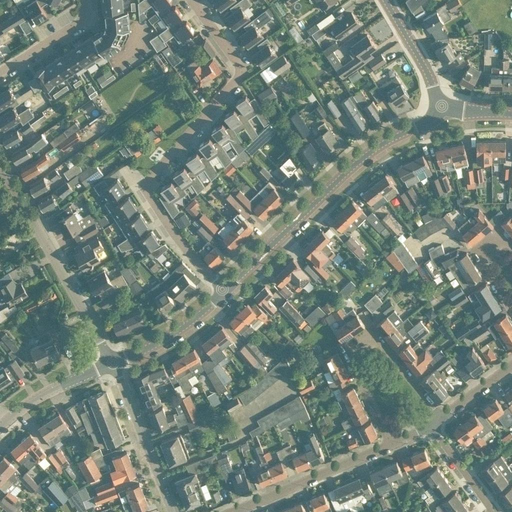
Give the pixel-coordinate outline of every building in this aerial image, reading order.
[(23,0),(22,0),(17,3),(24,15),(30,12),(36,21),(40,19),(41,20),(46,17),(45,16),(46,15),(41,6),(36,0),(24,0),(24,1),(23,0)] [(123,10),(122,0),(116,0),(104,1),(105,13),(123,11),(123,10)] [(141,0),(138,2),(140,14),(140,22),(147,16),(143,11),(152,5),(157,12),(168,5),(172,1),(171,0),(141,0)] [(214,0),(216,3),(215,4),(218,9),(220,8),(221,9),(233,0),(214,0)] [(252,4),(249,0),(239,0),(230,7),(234,12),(227,17),(230,22),(229,23),(232,27),(234,26),(235,28),(249,17),(244,10),(252,4)] [(316,0),(322,8),(334,0),(316,0)] [(413,9),(423,0),(407,0),(411,6),(413,9)] [(452,12),(462,6),(458,0),(452,0),(447,3),(452,12)] [(488,13),(502,26),(511,14),(511,12),(500,1),(488,13)] [(168,5),(157,12),(168,27),(178,20),(183,16),(176,6),(171,9),(168,5)] [(437,10),(432,13),(423,18),(430,30),(439,25),(444,21),(441,17),(448,13),(444,6),(437,10)] [(272,18),(266,9),(244,26),(247,31),(240,36),(244,40),(242,42),(246,46),(247,45),(248,46),(263,36),(257,28),(272,18)] [(417,18),(427,13),(425,9),(415,15),(417,18)] [(123,11),(105,13),(105,19),(107,19),(107,23),(107,24),(105,27),(128,38),(129,35),(130,34),(130,33),(128,10),(123,10),(123,11)] [(20,11),(7,19),(12,27),(25,18),(20,11)] [(337,38),(339,37),(340,38),(352,29),(360,24),(352,12),(339,22),(335,17),(320,28),(312,33),(316,39),(327,31),(337,38)] [(332,12),(317,23),(320,28),(335,17),(332,12)] [(25,34),(33,29),(26,18),(18,23),(25,34)] [(168,27),(159,33),(165,41),(174,35),(179,42),(181,41),(183,44),(191,38),(189,35),(194,31),(187,21),(182,24),(178,20),(168,27)] [(126,42),(128,38),(105,27),(104,31),(100,34),(99,32),(94,35),(106,55),(126,42)] [(353,58),(337,70),(342,78),(370,59),(366,53),(376,46),(367,33),(352,44),(348,47),(348,50),(353,58)] [(159,34),(150,40),(157,51),(166,45),(159,34)] [(94,35),(84,41),(97,62),(106,55),(94,35)] [(261,64),(262,65),(276,54),(269,44),(271,43),(267,37),(258,44),(261,49),(254,54),(258,59),(256,60),(259,65),(261,64)] [(435,39),(436,40),(431,43),(435,50),(436,50),(443,62),(447,60),(451,65),(464,57),(460,51),(456,54),(449,42),(450,41),(449,37),(445,38),(435,39)] [(192,39),(183,45),(188,51),(197,45),(192,39)] [(205,39),(199,43),(210,58),(216,53),(205,39)] [(323,49),(327,55),(333,51),(340,46),(336,40),(323,49)] [(84,41),(74,48),(85,63),(87,68),(96,62),(97,62),(84,41)] [(168,46),(163,50),(168,58),(174,54),(168,46)] [(75,70),(85,63),(74,48),(70,50),(69,48),(64,51),(65,53),(64,54),(75,70)] [(327,55),(326,55),(334,67),(341,62),(333,51),(327,55)] [(371,71),(378,66),(386,61),(381,53),(373,59),(366,63),(371,71)] [(490,87),(503,88),(505,58),(505,53),(503,53),(503,59),(499,59),(498,67),(492,67),(492,73),(490,73),(490,87)] [(511,67),(509,67),(509,53),(505,53),(505,58),(503,88),(511,87),(511,67)] [(75,70),(64,54),(55,60),(65,76),(75,70)] [(291,65),(284,55),(270,64),(278,74),(280,72),(283,76),(291,70),(288,67),(291,65)] [(472,87),(476,78),(478,75),(476,73),(480,68),(474,63),(473,63),(467,58),(448,70),(452,76),(453,75),(460,79),(460,80),(472,87)] [(222,71),(216,63),(213,59),(201,67),(199,64),(199,65),(195,59),(187,66),(191,71),(190,71),(195,77),(200,85),(213,76),(213,77),(222,71)] [(65,76),(55,60),(45,66),(56,82),(65,76)] [(56,82),(45,66),(35,72),(46,89),(56,82)] [(390,80),(379,87),(384,94),(388,92),(391,95),(396,104),(397,103),(409,95),(396,75),(390,80)] [(36,93),(42,89),(34,77),(28,81),(36,93)] [(73,83),(76,87),(83,82),(80,78),(73,83)] [(60,89),(62,93),(69,88),(67,84),(60,89)] [(271,85),(258,94),(264,103),(277,95),(271,85)] [(0,108),(0,109),(9,103),(12,107),(14,106),(20,102),(9,86),(0,92),(0,108)] [(377,86),(370,90),(379,102),(385,98),(377,86)] [(53,94),(56,97),(62,93),(60,89),(53,94)] [(89,95),(91,98),(98,93),(96,90),(89,95)] [(353,94),(351,95),(360,110),(362,108),(364,107),(373,120),(382,114),(376,105),(372,100),(368,102),(365,98),(366,97),(361,90),(358,92),(354,95),(353,95),(353,94)] [(317,93),(311,95),(314,103),(320,101),(317,93)] [(185,108),(191,103),(185,95),(179,100),(185,108)] [(255,97),(250,100),(246,95),(237,102),(243,111),(248,119),(249,118),(257,113),(265,125),(270,121),(265,112),(255,97)] [(368,123),(363,116),(359,110),(360,110),(351,95),(350,96),(340,102),(353,121),(358,130),(368,123)] [(341,113),(331,99),(324,104),(333,118),(341,113)] [(92,101),(86,105),(89,110),(96,106),(92,101)] [(326,114),(320,104),(313,108),(320,118),(326,114)] [(23,124),(34,116),(29,107),(19,114),(14,106),(12,107),(0,114),(0,123),(1,123),(5,128),(20,119),(23,124)] [(248,119),(243,111),(238,114),(234,109),(225,115),(231,125),(236,133),(237,133),(245,127),(253,139),(259,134),(249,118),(248,119)] [(285,119),(299,139),(312,130),(298,110),(285,119)] [(13,132),(3,137),(8,146),(17,141),(23,138),(22,136),(21,135),(25,132),(26,133),(47,117),(44,114),(43,111),(42,111),(18,129),(13,132)] [(252,155),(277,130),(271,122),(259,134),(253,139),(246,146),(245,147),(246,147),(245,148),(250,153),(252,155)] [(338,143),(326,124),(324,122),(318,127),(322,133),(317,137),(321,143),(326,151),(338,143)] [(246,146),(237,133),(236,133),(231,125),(226,128),(223,123),(212,130),(218,139),(222,145),(230,140),(239,153),(245,148),(246,147),(245,147),(246,146)] [(55,146),(69,136),(65,131),(51,141),(55,146)] [(64,150),(81,137),(77,131),(60,143),(64,150)] [(21,148),(12,153),(18,162),(26,158),(32,155),(31,153),(30,150),(35,147),(37,151),(49,141),(48,140),(43,134),(29,144),(21,148)] [(131,136),(123,141),(132,154),(145,145),(140,137),(131,136)] [(225,167),(232,160),(222,145),(218,139),(213,143),(210,138),(199,144),(206,154),(210,160),(217,154),(225,167)] [(491,154),(491,140),(477,141),(477,162),(492,162),(491,154)] [(492,162),(506,161),(506,140),(491,140),(491,154),(492,162)] [(316,166),(316,164),(322,160),(310,142),(298,151),(309,168),(311,167),(313,168),(316,166)] [(469,163),(466,152),(464,142),(450,146),(453,159),(461,157),(463,165),(469,163)] [(454,163),(453,159),(450,146),(436,149),(438,159),(441,170),(447,168),(446,164),(454,163)] [(239,154),(231,162),(236,167),(244,159),(250,154),(250,153),(245,148),(239,153),(239,154)] [(47,151),(30,164),(21,169),(27,178),(42,170),(40,166),(51,159),(47,151)] [(278,163),(287,173),(282,178),(286,182),(293,189),(303,179),(295,170),(295,169),(294,169),(298,164),(299,165),(294,157),(290,151),(278,163)] [(210,160),(206,154),(201,157),(197,152),(187,159),(193,168),(197,174),(204,169),(211,180),(219,173),(210,160)] [(411,160),(420,179),(427,175),(432,173),(428,163),(423,154),(411,160)] [(407,186),(413,183),(420,179),(411,160),(398,167),(402,176),(407,186)] [(103,174),(98,166),(95,162),(83,170),(78,174),(81,177),(87,186),(103,174)] [(78,174),(83,170),(78,163),(64,172),(69,179),(78,173),(78,174)] [(263,166),(257,171),(266,181),(271,175),(263,166)] [(198,193),(205,186),(197,174),(193,168),(188,172),(185,167),(174,173),(187,194),(188,193),(185,189),(192,184),(198,193)] [(474,168),(475,181),(484,179),(482,167),(474,168)] [(509,178),(510,168),(503,167),(502,177),(509,178)] [(36,195),(45,190),(51,186),(50,182),(55,180),(61,175),(56,168),(39,179),(30,184),(36,195)] [(473,168),(466,169),(468,188),(476,187),(473,168)] [(378,177),(374,181),(383,193),(383,194),(387,200),(394,195),(399,191),(392,182),(386,174),(381,178),(380,177),(378,177)] [(451,189),(450,185),(446,174),(439,176),(444,191),(445,191),(451,189)] [(444,191),(439,176),(431,179),(437,194),(444,191)] [(108,201),(116,196),(125,190),(118,179),(109,185),(104,178),(94,185),(100,195),(103,193),(108,201)] [(73,189),(67,181),(52,193),(48,195),(39,200),(45,210),(58,203),(55,198),(61,194),(63,196),(73,189)] [(187,194),(180,183),(175,186),(172,181),(161,188),(165,193),(160,196),(173,217),(180,210),(174,202),(187,194)] [(259,191),(274,207),(284,197),(269,181),(259,191)] [(377,198),(383,194),(383,193),(374,181),(368,185),(368,187),(369,188),(364,192),(377,208),(382,204),(377,198)] [(235,187),(230,192),(230,193),(233,196),(239,191),(235,187)] [(417,195),(412,187),(405,191),(414,206),(421,201),(417,195)] [(264,217),(269,212),(271,213),(275,209),(274,207),(259,191),(250,200),(240,189),(239,191),(233,196),(250,213),(255,208),(264,217)] [(397,196),(404,206),(406,211),(414,206),(405,191),(397,196)] [(230,193),(224,199),(235,210),(237,212),(228,221),(233,227),(233,226),(244,237),(254,227),(247,220),(245,218),(250,213),(243,206),(233,196),(230,193)] [(117,220),(127,213),(137,207),(129,196),(120,202),(116,196),(108,201),(105,203),(117,220)] [(344,209),(343,210),(357,225),(363,219),(363,220),(368,215),(360,207),(353,200),(348,205),(346,204),(343,207),(344,209)] [(88,201),(81,204),(84,212),(91,208),(88,201)] [(191,201),(185,207),(190,212),(196,206),(191,201)] [(70,206),(57,214),(60,219),(57,221),(64,232),(65,232),(67,235),(73,231),(79,241),(102,228),(94,214),(91,216),(90,215),(90,213),(84,216),(76,209),(74,211),(71,207),(70,206)] [(468,218),(483,234),(494,225),(487,218),(479,208),(468,218)] [(501,209),(495,215),(499,220),(505,215),(501,209)] [(352,230),(357,225),(343,210),(333,220),(340,227),(348,235),(352,231),(352,230)] [(139,231),(148,225),(141,213),(131,220),(127,213),(117,220),(128,237),(139,231)] [(184,213),(176,218),(181,226),(190,220),(184,213)] [(382,222),(380,220),(373,213),(368,218),(380,231),(386,226),(382,222)] [(394,235),(401,229),(387,213),(380,220),(382,222),(386,226),(391,231),(394,235)] [(446,213),(441,217),(447,224),(451,229),(456,225),(446,213)] [(511,213),(510,216),(502,222),(511,233),(511,213)] [(202,214),(197,219),(211,234),(216,229),(202,214)] [(441,228),(447,224),(441,217),(440,215),(439,215),(434,218),(441,228)] [(429,221),(436,231),(441,228),(434,218),(429,221)] [(472,244),(483,234),(468,218),(458,227),(465,236),(472,244)] [(233,247),(244,237),(233,226),(233,227),(228,221),(222,226),(218,231),(219,232),(226,240),(233,247)] [(429,221),(424,223),(431,234),(436,231),(429,221)] [(421,225),(419,227),(426,237),(431,234),(424,223),(421,225)] [(109,225),(104,228),(107,234),(112,230),(109,225)] [(225,258),(225,255),(215,245),(214,246),(208,240),(212,236),(201,225),(196,230),(207,242),(199,249),(205,255),(214,265),(219,261),(221,262),(225,258)] [(421,240),(426,237),(419,227),(415,230),(421,240)] [(104,228),(99,231),(102,237),(107,234),(104,228)] [(326,242),(330,238),(323,230),(313,239),(329,256),(337,264),(343,258),(338,253),(336,254),(331,249),(332,248),(326,242)] [(142,253),(159,242),(152,231),(143,237),(139,231),(128,237),(118,244),(122,250),(133,247),(137,245),(142,253)] [(94,262),(95,261),(100,258),(97,252),(104,248),(97,235),(78,245),(81,250),(77,253),(85,267),(91,263),(92,264),(94,263),(94,262)] [(364,250),(351,236),(345,242),(359,255),(364,250)] [(308,241),(303,247),(304,248),(311,256),(311,257),(316,261),(311,266),(319,274),(324,279),(329,273),(320,264),(329,256),(313,239),(310,243),(308,241)] [(406,247),(403,243),(402,241),(393,250),(394,251),(397,254),(406,247)] [(165,243),(156,249),(161,255),(169,247),(165,243)] [(438,256),(445,254),(441,244),(435,247),(438,256)] [(438,256),(435,247),(434,248),(433,246),(428,249),(432,259),(438,256)] [(400,258),(409,251),(406,247),(397,254),(397,255),(400,258)] [(445,254),(438,256),(432,259),(424,263),(423,261),(419,264),(423,271),(425,269),(431,278),(440,272),(435,265),(441,263),(443,267),(449,264),(456,276),(466,269),(474,264),(467,252),(460,256),(457,249),(445,254)] [(393,250),(386,256),(390,261),(397,255),(397,254),(394,251),(393,250)] [(412,256),(409,251),(400,258),(403,263),(412,256)] [(415,260),(412,256),(403,263),(406,267),(415,260)] [(294,258),(284,267),(296,279),(298,281),(300,283),(303,287),(307,283),(311,278),(302,269),(300,267),(301,266),(301,265),(294,258)] [(418,265),(415,260),(406,267),(409,271),(418,265)] [(195,274),(186,265),(183,261),(171,273),(177,279),(189,291),(196,284),(191,278),(195,274)] [(308,263),(302,269),(311,278),(313,280),(319,274),(311,266),(308,263)] [(464,288),(482,276),(474,264),(466,269),(456,276),(464,288)] [(366,265),(361,270),(366,276),(371,271),(366,265)] [(303,287),(298,281),(284,267),(274,277),(281,284),(282,285),(287,280),(292,286),(293,285),(299,291),(303,287)] [(105,269),(88,279),(97,294),(99,293),(103,298),(128,284),(122,273),(111,280),(105,269)] [(171,273),(161,282),(164,286),(165,288),(166,288),(173,298),(178,294),(182,298),(189,291),(177,279),(171,273)] [(10,304),(18,299),(27,294),(20,282),(15,284),(12,279),(0,285),(0,297),(5,295),(10,304)] [(137,280),(129,284),(132,289),(140,284),(137,280)] [(146,292),(148,294),(153,303),(158,299),(166,310),(176,303),(173,298),(166,288),(165,288),(164,286),(161,282),(156,286),(146,292)] [(483,302),(494,295),(486,283),(468,295),(472,300),(478,296),(483,302)] [(279,290),(287,298),(292,292),(285,285),(279,290)] [(259,307),(260,308),(267,315),(268,315),(276,307),(268,298),(273,294),(265,286),(255,296),(263,303),(259,307)] [(452,299),(464,292),(460,286),(449,294),(452,299)] [(343,288),(339,292),(344,297),(348,293),(343,288)] [(105,307),(119,300),(118,298),(115,292),(101,300),(105,307)] [(418,296),(424,303),(428,299),(422,292),(418,296)] [(432,303),(437,300),(431,292),(426,295),(432,303)] [(464,292),(452,299),(457,307),(468,299),(464,292)] [(364,303),(372,312),(383,302),(375,293),(364,303)] [(494,295),(483,302),(476,307),(483,318),(502,307),(494,295)] [(35,306),(40,304),(37,297),(23,304),(27,312),(36,308),(35,306)] [(305,318),(287,299),(279,307),(297,326),(298,325),(300,328),(307,322),(304,319),(305,318)] [(385,313),(395,305),(390,300),(381,308),(385,313)] [(330,302),(323,308),(328,313),(335,307),(330,302)] [(269,317),(268,315),(267,315),(260,308),(257,312),(248,303),(239,312),(244,317),(252,325),(255,328),(256,329),(269,317)] [(15,304),(9,308),(11,313),(17,309),(15,304)] [(319,305),(306,317),(313,325),(326,313),(319,305)] [(342,306),(338,309),(342,316),(346,322),(354,333),(365,326),(359,318),(357,314),(353,309),(348,312),(347,313),(343,307),(342,306)] [(438,313),(433,307),(426,312),(431,318),(438,313)] [(140,309),(113,320),(119,335),(146,323),(140,309)] [(337,309),(333,312),(338,319),(342,316),(338,309),(337,309)] [(377,325),(385,335),(399,323),(400,322),(403,320),(395,310),(384,318),(377,325)] [(255,328),(252,325),(244,317),(239,312),(230,320),(246,337),(250,333),(255,328)] [(498,336),(499,337),(511,328),(511,322),(506,314),(488,326),(496,338),(498,336)] [(477,319),(468,324),(473,331),(481,326),(477,319)] [(420,320),(408,330),(412,335),(425,325),(420,320)] [(335,329),(337,332),(343,341),(354,333),(346,322),(335,329)] [(399,323),(385,335),(393,345),(401,339),(404,336),(403,335),(407,332),(399,323)] [(473,331),(470,333),(476,341),(491,331),(485,323),(481,326),(473,331)] [(425,325),(412,335),(417,341),(429,330),(425,325)] [(236,345),(237,345),(222,327),(212,335),(218,343),(222,348),(228,343),(234,350),(238,347),(236,345)] [(45,332),(37,336),(41,342),(40,343),(48,359),(59,353),(57,348),(62,345),(54,328),(45,332)] [(511,344),(511,328),(499,337),(507,349),(511,347),(510,345),(511,344)] [(6,332),(1,337),(2,338),(11,349),(16,355),(19,358),(23,363),(28,358),(23,352),(21,350),(6,332)] [(218,343),(212,335),(203,343),(213,355),(217,360),(226,353),(222,348),(218,343)] [(250,339),(244,344),(262,364),(267,359),(250,339)] [(291,341),(287,345),(291,349),(295,345),(291,341)] [(399,351),(408,362),(424,349),(418,342),(412,347),(409,343),(407,345),(399,351)] [(30,348),(23,352),(28,358),(34,356),(36,361),(37,364),(48,359),(40,343),(30,348)] [(261,364),(262,364),(244,344),(239,349),(237,351),(250,366),(254,363),(262,372),(266,369),(261,364)] [(480,349),(490,362),(497,357),(487,344),(480,349)] [(424,349),(408,362),(417,373),(425,367),(427,365),(425,362),(430,359),(434,364),(436,363),(446,355),(441,350),(433,356),(426,347),(424,349)] [(466,380),(486,365),(473,348),(468,352),(469,354),(465,357),(464,360),(467,364),(462,367),(454,357),(450,360),(457,368),(456,368),(462,376),(462,375),(466,380)] [(11,349),(7,352),(11,358),(13,358),(16,355),(11,349)] [(192,368),(195,374),(201,370),(202,371),(206,368),(194,349),(184,354),(184,355),(192,368)] [(326,371),(331,369),(331,370),(343,364),(338,351),(332,354),(329,349),(320,353),(311,358),(315,366),(322,362),(326,371)] [(188,377),(195,374),(192,368),(184,355),(184,354),(173,361),(175,364),(172,366),(177,378),(178,378),(185,390),(193,385),(188,377)] [(446,355),(436,363),(440,369),(450,361),(446,355)] [(286,372),(291,367),(285,356),(279,362),(286,372)] [(23,373),(17,364),(14,360),(3,368),(2,366),(0,367),(0,385),(10,379),(11,380),(23,373)] [(215,369),(214,369),(217,373),(225,384),(232,378),(219,362),(213,367),(215,369)] [(281,376),(286,372),(279,362),(274,366),(281,376)] [(339,387),(346,383),(343,378),(349,375),(343,364),(331,370),(336,380),(328,383),(332,390),(333,389),(339,386),(339,387)] [(143,409),(153,405),(158,403),(161,402),(157,390),(155,386),(171,380),(165,366),(157,369),(155,365),(133,374),(131,378),(143,409)] [(276,380),(281,376),(274,366),(269,371),(276,380)] [(421,380),(430,390),(445,378),(447,377),(442,371),(440,373),(437,368),(433,372),(432,371),(421,380)] [(460,377),(462,376),(456,368),(452,371),(457,377),(459,376),(460,377)] [(214,369),(207,373),(219,393),(223,391),(228,388),(225,384),(217,373),(214,369)] [(264,375),(271,384),(276,380),(269,371),(264,375)] [(260,379),(266,388),(271,384),(264,375),(260,379)] [(454,388),(450,383),(445,378),(430,390),(430,391),(429,392),(432,396),(433,395),(438,400),(454,388)] [(255,383),(262,392),(266,388),(260,379),(255,383)] [(298,385),(302,393),(315,386),(311,379),(298,385)] [(250,387),(257,396),(262,392),(255,383),(253,385),(250,387)] [(339,401),(338,401),(342,408),(348,405),(360,399),(354,386),(348,389),(346,383),(339,387),(344,398),(339,401)] [(244,391),(252,400),(257,396),(250,387),(244,391)] [(86,411),(80,413),(88,433),(101,428),(103,434),(117,428),(118,428),(120,427),(116,417),(113,418),(111,411),(114,410),(106,392),(104,393),(103,391),(81,400),(85,409),(86,411)] [(239,394),(245,405),(252,400),(244,391),(239,394)] [(189,394),(183,397),(180,399),(186,411),(190,421),(200,417),(189,394)] [(301,409),(306,406),(300,395),(295,399),(301,409)] [(230,410),(242,403),(238,397),(226,404),(230,410)] [(295,412),(301,409),(295,399),(290,402),(295,412)] [(356,423),(363,419),(368,417),(360,399),(348,405),(353,416),(342,421),(345,428),(356,423)] [(504,410),(502,407),(496,399),(484,407),(490,415),(493,419),(499,414),(504,421),(509,417),(504,411),(504,410)] [(295,412),(290,402),(284,405),(290,415),(295,412)] [(284,405),(279,408),(285,418),(290,415),(284,405)] [(85,429),(80,420),(72,406),(65,410),(73,423),(78,432),(85,429)] [(179,426),(190,421),(186,411),(175,416),(173,413),(166,416),(163,406),(159,408),(150,412),(150,413),(148,414),(154,430),(156,429),(157,430),(170,425),(170,424),(177,421),(179,426)] [(301,421),(309,418),(304,407),(297,412),(301,421)] [(285,418),(279,408),(273,411),(279,421),(285,418)] [(279,421),(273,411),(268,414),(274,424),(279,421)] [(61,438),(67,434),(71,432),(59,413),(49,419),(61,438)] [(475,414),(464,422),(473,433),(477,438),(481,445),(482,444),(485,442),(485,441),(481,435),(492,427),(492,428),(493,427),(483,413),(477,417),(475,414)] [(274,424),(268,414),(263,417),(269,427),(274,424)] [(207,426),(203,417),(188,423),(191,433),(207,426)] [(269,427),(263,417),(257,420),(260,425),(263,430),(269,427)] [(324,424),(326,423),(324,417),(317,420),(320,426),(320,425),(321,428),(325,427),(324,424)] [(38,426),(43,435),(51,446),(55,443),(55,442),(61,438),(49,419),(38,426)] [(355,429),(358,436),(347,441),(350,447),(359,443),(378,434),(371,421),(360,427),(355,429)] [(462,441),(473,433),(464,422),(454,429),(462,441)] [(260,425),(250,431),(253,436),(263,430),(260,425)] [(101,428),(88,433),(88,434),(90,433),(94,442),(104,438),(107,445),(112,443),(122,440),(122,439),(124,438),(120,427),(118,428),(117,428),(103,434),(101,428)] [(495,431),(485,437),(488,442),(498,436),(495,431)] [(308,454),(312,464),(325,458),(316,438),(314,432),(308,435),(314,448),(306,451),(308,454)] [(30,433),(20,441),(30,453),(31,453),(37,460),(44,468),(49,463),(45,458),(43,456),(46,453),(39,445),(40,444),(36,440),(30,433)] [(170,464),(190,456),(181,433),(161,441),(170,464)] [(506,435),(501,438),(506,445),(511,442),(506,435)] [(477,448),(481,445),(477,438),(473,442),(477,448)] [(500,449),(505,456),(511,450),(511,440),(511,442),(506,445),(503,447),(500,449)] [(20,441),(11,449),(18,457),(25,466),(26,465),(29,468),(37,460),(31,453),(30,453),(20,441)] [(296,447),(293,449),(291,444),(284,447),(288,458),(293,456),(299,469),(312,464),(308,454),(306,451),(299,454),(296,447)] [(264,453),(260,445),(255,447),(262,462),(259,463),(262,469),(257,472),(263,484),(275,479),(270,466),(267,460),(267,459),(264,453)] [(359,450),(361,454),(370,450),(368,446),(359,450)] [(489,446),(485,449),(490,455),(494,452),(489,446)] [(291,464),(288,458),(284,447),(277,450),(281,461),(270,466),(275,479),(287,474),(284,467),(291,464)] [(92,459),(103,455),(99,448),(89,452),(90,454),(92,459)] [(402,459),(406,470),(416,466),(417,467),(424,464),(428,469),(430,468),(433,465),(430,462),(425,449),(412,455),(402,459)] [(58,450),(52,454),(60,464),(63,468),(68,463),(66,459),(58,450)] [(126,451),(112,456),(110,452),(103,455),(92,459),(97,467),(106,462),(107,464),(114,461),(117,468),(131,462),(126,451)] [(51,453),(45,458),(49,463),(53,468),(55,467),(60,464),(52,454),(51,453)] [(95,477),(101,474),(97,467),(92,459),(90,454),(77,461),(88,481),(95,477)] [(218,458),(229,489),(236,486),(238,491),(250,486),(243,467),(233,471),(227,455),(218,458)] [(489,479),(508,466),(508,465),(501,455),(490,463),(481,469),(489,479)] [(3,457),(0,460),(0,470),(16,485),(21,480),(31,491),(32,490),(35,493),(40,487),(37,484),(25,472),(20,478),(17,475),(20,472),(11,464),(3,457)] [(181,492),(182,493),(201,486),(196,472),(205,468),(203,462),(207,460),(206,457),(202,459),(186,465),(190,474),(176,479),(180,488),(178,489),(180,492),(181,492)] [(397,461),(384,467),(389,479),(396,476),(399,484),(410,479),(406,470),(402,472),(397,461)] [(117,468),(110,471),(112,478),(114,482),(126,477),(136,474),(131,462),(117,468)] [(71,479),(75,476),(67,465),(64,468),(71,479)] [(437,466),(429,472),(418,480),(421,484),(428,479),(432,485),(445,476),(437,466)] [(496,489),(504,483),(511,477),(511,470),(511,471),(508,466),(489,479),(496,489)] [(384,467),(371,472),(375,481),(379,492),(380,494),(393,488),(389,479),(384,467)] [(0,470),(0,487),(3,490),(5,488),(8,490),(3,496),(17,508),(19,505),(15,500),(17,498),(15,496),(20,489),(16,485),(0,470)] [(356,503),(360,500),(366,495),(368,498),(374,496),(366,476),(365,476),(360,478),(359,477),(353,480),(351,477),(346,480),(347,482),(356,503)] [(428,503),(444,492),(452,486),(445,476),(432,485),(426,489),(430,495),(425,498),(428,503)] [(54,479),(43,489),(58,506),(68,496),(54,479)] [(95,487),(89,490),(91,496),(93,495),(114,487),(111,481),(95,487)] [(341,511),(345,510),(349,506),(356,503),(347,482),(335,487),(336,491),(329,494),(333,503),(335,507),(337,511),(341,511)] [(127,493),(129,500),(144,495),(139,483),(130,487),(118,492),(120,496),(127,493)] [(507,505),(511,501),(511,485),(500,494),(507,505)] [(187,507),(206,499),(201,486),(182,493),(182,494),(181,495),(183,499),(184,499),(187,507)] [(114,488),(114,487),(93,495),(93,496),(96,504),(108,499),(107,496),(116,493),(114,488)] [(78,489),(68,497),(72,505),(76,504),(82,500),(78,489)] [(214,502),(220,499),(217,491),(210,493),(214,502)] [(437,507),(435,508),(438,511),(447,511),(450,510),(463,501),(456,491),(448,497),(436,506),(437,507)] [(310,511),(332,511),(333,511),(324,492),(311,498),(306,500),(310,510),(310,511)] [(132,511),(148,506),(144,495),(129,500),(122,503),(125,510),(125,511),(132,511)] [(3,496),(0,499),(0,503),(10,511),(22,511),(17,508),(3,496)] [(382,496),(376,499),(381,509),(387,507),(382,496)] [(451,511),(469,511),(470,511),(463,501),(450,510),(451,511)] [(289,507),(290,511),(306,511),(302,502),(289,507)] [(235,503),(220,508),(221,511),(225,511),(236,509),(235,503)]
